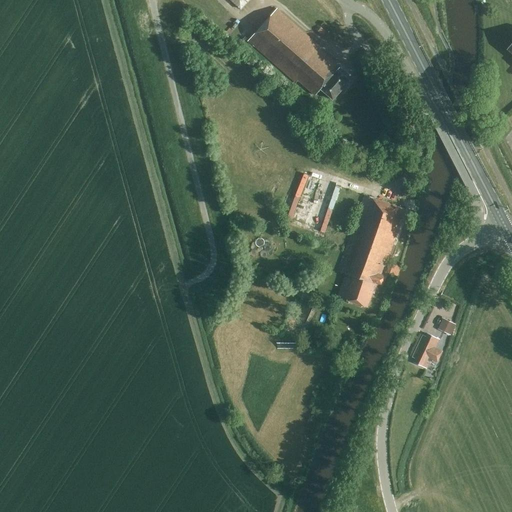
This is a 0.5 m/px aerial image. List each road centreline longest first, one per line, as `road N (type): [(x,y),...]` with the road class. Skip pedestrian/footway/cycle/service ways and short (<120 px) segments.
road 1 (tertiary): [(392,511),(382,433),(395,376),(447,263),(492,234)]
road 2 (unclassified): [(492,234),(386,34),(346,0)]
road 3 (primary): [(506,228),(388,0)]
